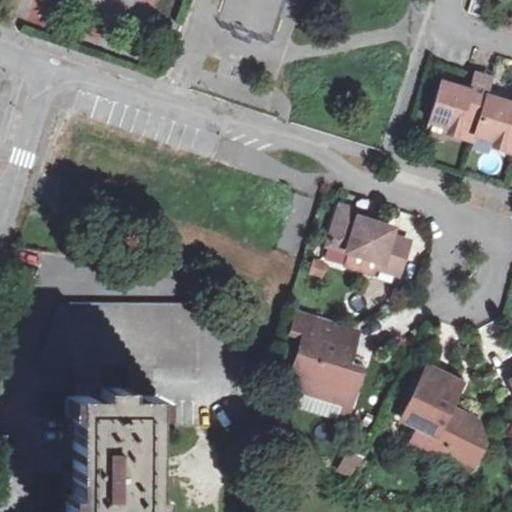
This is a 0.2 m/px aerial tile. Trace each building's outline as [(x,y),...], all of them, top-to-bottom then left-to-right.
[(35,0),(29,20),(47,26),(56,1),(54,0),(35,0)] [(484,0),(466,0),(463,14),(479,18),(484,0)] [(468,120),(474,122),(482,96),(487,81),(478,78),(470,76),(465,92),(438,83),(426,122),(445,128),(444,133),(462,139),(468,120)] [(474,122),(470,135),(491,141),(489,147),(507,153),(511,137),(511,98),(510,104),(482,96),(474,122)] [(470,135),(474,122),(468,120),(462,139),(468,141),(470,135)] [(354,220),(355,215),(336,209),(324,249),(377,266),(375,272),(396,278),(406,245),(388,239),(390,232),(370,225),(354,220)] [(354,220),(370,225),(371,220),(355,215),(354,220)] [(41,345),(41,357),(190,360),(190,325),(151,325),(151,306),(59,304),(41,345)] [(304,336),(291,375),(350,393),(356,372),(342,368),(348,350),(334,345),(339,326),(297,313),(292,332),(304,336)] [(442,377),(424,368),(399,421),(418,430),(409,445),(438,458),(439,456),(469,470),(482,444),(469,438),(476,424),(447,410),(457,389),(440,381),(442,377)] [(350,393),(291,375),(283,404),(341,422),(350,393)] [(152,394),(74,393),(72,505),(65,505),(64,511),(158,511),(158,505),(152,505),(152,394)] [(335,471),(353,476),(360,454),(342,448),(335,471)]
